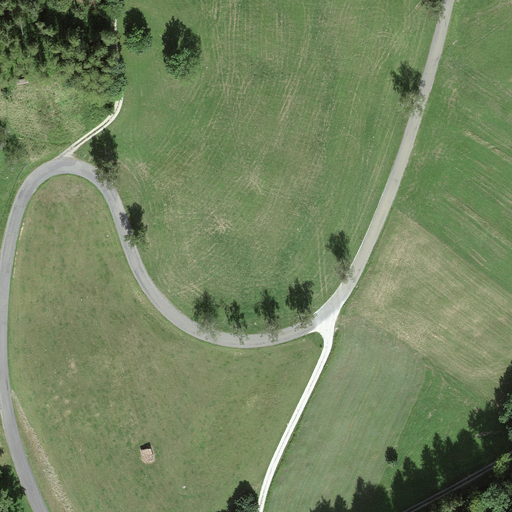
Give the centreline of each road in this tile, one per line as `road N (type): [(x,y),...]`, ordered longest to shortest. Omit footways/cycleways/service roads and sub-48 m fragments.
road 1 (tertiary): [(41,511),(14,440),(1,369),(8,245),(34,180),(59,166),(103,181),(142,279),(186,326),(245,341),(305,327),(342,294),(376,225),(447,0)]
road 2 (track): [(259,511),(273,456),(318,368),(328,336),(323,316)]
road 3 (track): [(115,0),(118,102),(59,166)]
